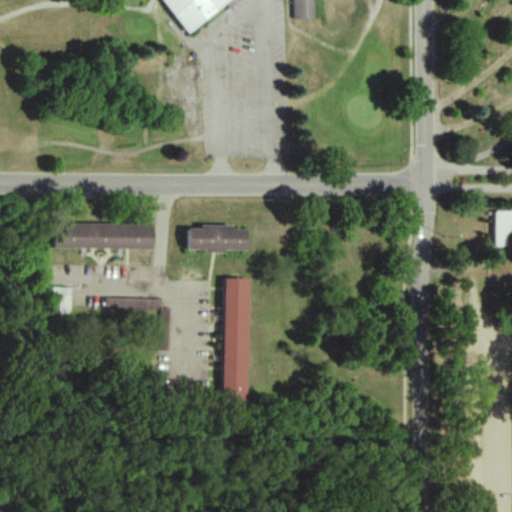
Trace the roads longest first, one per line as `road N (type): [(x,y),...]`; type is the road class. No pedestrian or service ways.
road 1 (residential): [(416,511),(423,0)]
road 2 (residential): [(424,184),(0,181)]
